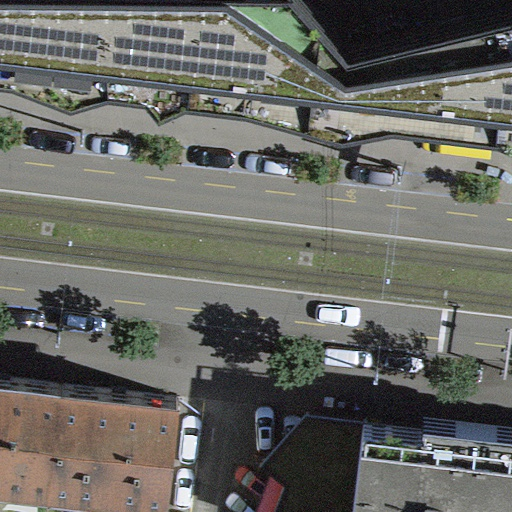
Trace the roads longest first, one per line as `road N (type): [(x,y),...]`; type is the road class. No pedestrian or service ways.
road 1 (motorway): [(0,125),(511,195)]
road 2 (primary): [(511,231),(0,169)]
road 3 (primary): [(0,276),(511,335)]
road 4 (motorway): [(511,98),(0,46)]
road 5 (motorway): [(0,246),(511,298)]
